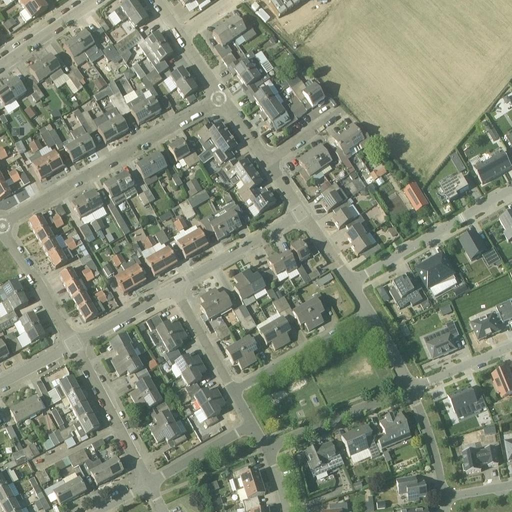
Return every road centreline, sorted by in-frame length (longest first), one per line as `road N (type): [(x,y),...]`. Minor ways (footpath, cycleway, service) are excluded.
road 1 (residential): [(0,227),(222,98)]
road 2 (residential): [(349,283),(511,189)]
road 3 (residential): [(146,485),(73,344)]
road 4 (residential): [(266,448),(411,389)]
road 5 (residential): [(233,391),(368,315)]
road 6 (residential): [(174,286),(302,214)]
road 7 (residential): [(73,344),(0,227)]
road 8 (residential): [(146,485),(252,425)]
road 9 (residential): [(233,391),(174,286)]
